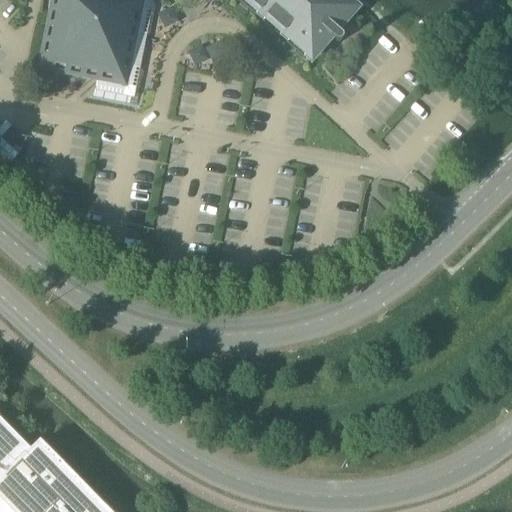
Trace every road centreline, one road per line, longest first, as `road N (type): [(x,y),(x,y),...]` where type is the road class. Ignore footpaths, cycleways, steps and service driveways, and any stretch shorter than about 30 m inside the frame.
road 1 (secondary): [(511,176),(383,291),(279,336),(215,340),(147,330),(67,291),(0,230)]
road 2 (secondary): [(0,297),(141,427),(217,473),(303,500),(387,496),(463,473),(511,439)]
